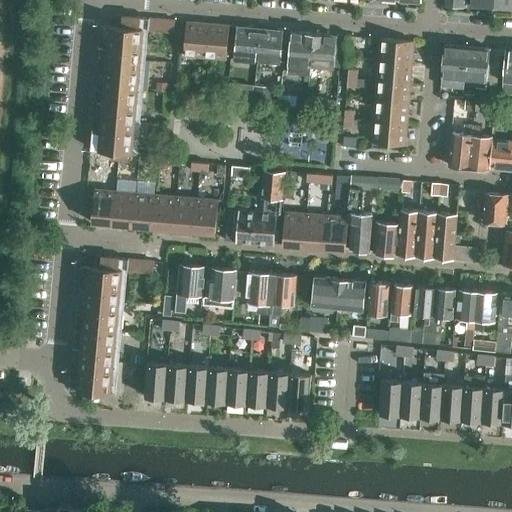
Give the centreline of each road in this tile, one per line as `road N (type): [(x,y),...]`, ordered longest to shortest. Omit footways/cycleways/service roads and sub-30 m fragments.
road 1 (unclassified): [(511,273),(69,230)]
road 2 (residential): [(351,352),(345,428),(329,435),(78,412),(61,399),(59,358)]
road 3 (residential): [(312,511),(0,487)]
road 4 (unclassified): [(431,26),(193,0)]
road 5 (unclassified): [(69,230),(87,11),(101,0)]
road 6 (unclassified): [(426,169),(431,26)]
road 7 (residential): [(59,358),(69,230)]
